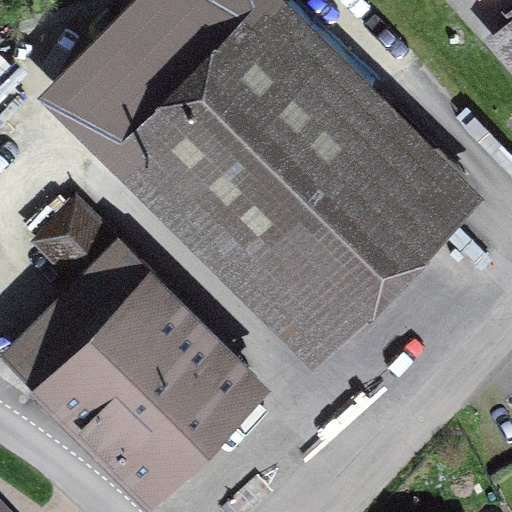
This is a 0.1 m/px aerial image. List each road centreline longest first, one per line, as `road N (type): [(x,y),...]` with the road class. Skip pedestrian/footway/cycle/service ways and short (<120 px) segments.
road 1 (residential): [(329,511),(511,311)]
road 2 (unclassified): [(0,422),(114,511)]
